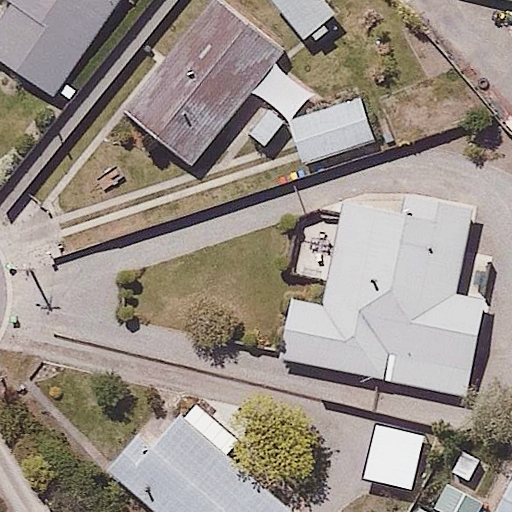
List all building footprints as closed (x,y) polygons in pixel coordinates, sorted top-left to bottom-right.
[(121,0),(3,0),(0,5),(0,46),(68,88),(121,0)] [(297,41),(244,0),(201,0),(121,102),(200,165),(297,41)] [(331,0),(279,0),(311,39),(342,12),(331,0)] [(364,99),(297,120),(310,163),(378,141),(364,99)] [(475,211),(350,186),(328,297),(296,291),(284,351),(474,388),(494,283),(461,277),(475,211)] [(167,436),(151,422),(111,467),(162,511),(307,511),(235,448),(248,434),(203,394),(167,436)] [(511,511),(511,473),(492,511),(511,511)]
